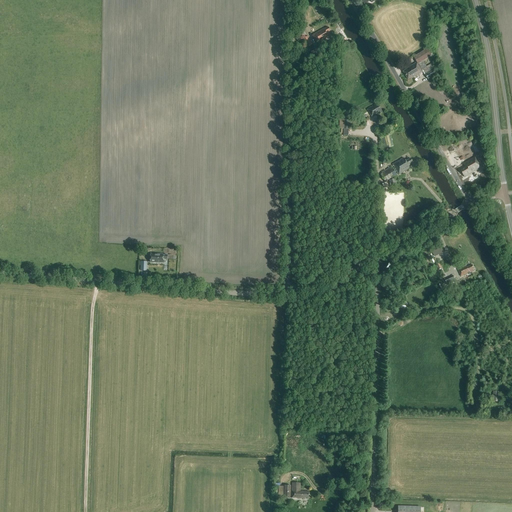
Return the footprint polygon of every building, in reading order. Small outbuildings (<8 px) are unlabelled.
[(324,29),(312,35),(316,44),(330,36),(328,32),(330,31),(328,27),(324,29)] [(308,36),(302,39),(306,47),(312,44),(308,36)] [(336,44),(333,39),(327,42),(330,47),(336,44)] [(314,57),(322,53),(319,48),(311,52),(314,57)] [(436,75),(432,69),(436,67),(433,63),(426,67),(423,62),(432,56),(428,49),(414,57),(417,63),(407,69),(408,69),(403,72),(408,80),(413,77),(413,78),(423,72),(428,80),(436,75)] [(379,118),(376,114),(378,113),(378,115),(382,113),(378,106),(373,109),(372,108),(368,110),(370,115),(369,116),(372,122),(379,118)] [(390,135),(382,137),(385,148),(393,147),(390,135)] [(475,145),(478,151),(484,148),(481,142),(475,145)] [(475,157),(464,164),(465,167),(461,170),(465,177),(481,168),(475,157)] [(405,161),(403,158),(392,165),(399,175),(409,169),(408,166),(413,163),(410,159),(405,161)] [(389,179),(389,180),(396,175),(392,168),(381,175),(385,181),(389,179)] [(397,188),(395,179),(389,181),(390,188),(392,187),(392,190),(397,188)] [(434,256),(444,251),(442,247),(432,251),(434,256)] [(167,260),(167,255),(162,255),(162,254),(150,254),(149,263),(164,263),(164,260),(167,260)] [(470,273),(473,271),(472,269),(473,269),(472,265),(467,268),(466,266),(458,270),(461,277),(469,273),(470,273)] [(445,280),(447,284),(455,281),(453,276),(445,280)] [(292,498),(304,498),(308,498),(308,491),(300,491),(300,483),(292,483),(292,498)] [(284,486),(284,487),(278,486),(278,495),(284,496),(284,497),(290,497),(290,486),(284,486)]
